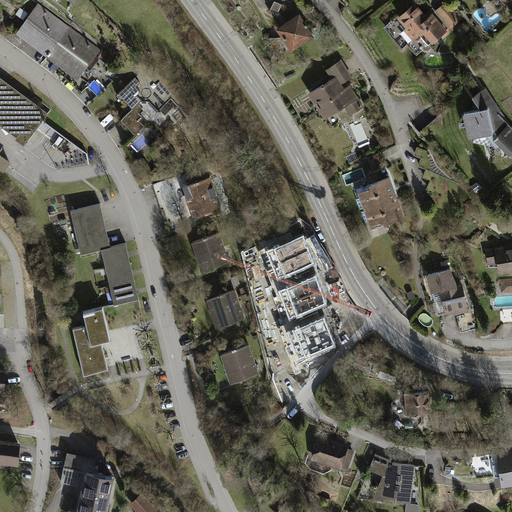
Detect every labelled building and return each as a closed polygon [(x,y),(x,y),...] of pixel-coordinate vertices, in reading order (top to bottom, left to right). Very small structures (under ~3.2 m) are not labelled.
[(424,16),(415,4),(399,17),(407,27),(404,30),(412,40),(419,34),(428,45),(441,34),(444,38),(460,24),(457,20),(460,17),(447,2),(436,12),(433,8),(424,16)] [(68,27),(39,5),(19,32),(28,39),(30,37),(50,52),(68,27)] [(299,15),(278,29),(292,49),(312,36),(308,29),(308,27),(306,23),(303,22),(299,15)] [(98,50),(68,27),(50,52),(71,68),(69,70),(78,77),(98,50)] [(351,76),(341,61),(328,69),(333,78),(329,81),(330,82),(324,86),(323,85),(310,93),(326,117),(346,104),(352,114),(362,107),(349,86),(343,90),(339,84),(351,76)] [(156,85),(142,71),(117,95),(122,100),(112,109),(119,117),(131,106),(133,108),(145,97),(158,111),(163,107),(174,96),(160,81),(156,85)] [(47,115),(0,79),(0,119),(19,134),(15,139),(24,146),(43,120),(47,115)] [(497,115),(482,92),(476,95),(484,108),(465,112),(470,136),(486,132),(497,150),(502,147),(508,155),(511,151),(511,127),(499,113),(497,115)] [(145,97),(133,108),(120,120),(125,126),(127,125),(136,134),(143,127),(152,127),(161,137),(177,122),(163,107),(158,111),(145,97)] [(0,154),(0,167),(4,171),(10,162),(0,154)] [(220,206),(210,177),(198,181),(198,179),(194,181),(195,182),(184,186),(188,198),(191,197),(196,214),(220,206)] [(394,194),(388,178),(362,187),(365,195),(362,196),(362,197),(357,199),(360,209),(363,208),(364,209),(397,197),(395,193),(394,194)] [(397,197),(364,209),(364,211),(361,212),(365,222),(370,220),(371,220),(374,219),(377,226),(403,217),(397,202),(398,200),(397,197)] [(110,246),(101,203),(71,210),(81,254),(101,249),(101,248),(110,246)] [(229,261),(219,233),(208,237),(207,235),(203,236),(204,238),(193,242),(197,254),(200,253),(205,269),(229,261)] [(126,243),(110,246),(101,248),(101,249),(106,267),(130,262),(126,243)] [(511,270),(511,244),(486,249),(488,264),(489,264),(490,267),(499,266),(500,273),(511,270)] [(130,262),(106,267),(110,286),(135,280),(130,262)] [(450,268),(426,274),(431,293),(433,293),(437,312),(445,310),(446,314),(455,312),(456,315),(469,311),(462,283),(457,284),(450,268)] [(511,290),(511,279),(502,281),(503,291),(511,290)] [(135,280),(110,286),(114,304),(139,299),(135,280)] [(244,319),(234,290),(222,294),(222,292),(218,294),(219,295),(217,295),(215,289),(206,292),(212,311),(215,310),(220,326),(244,319)] [(110,340),(103,307),(83,311),(86,325),(73,328),(84,375),(108,370),(102,342),(110,340)] [(258,373),(248,344),(236,348),(236,347),(232,348),(233,350),(222,353),(226,366),(229,364),(235,381),(258,373)] [(383,365),(379,374),(393,379),(397,370),(383,365)] [(5,370),(0,369),(0,400),(9,402),(11,385),(4,384),(5,370)] [(416,427),(422,420),(421,412),(435,411),(435,397),(429,397),(429,391),(406,392),(406,395),(398,395),(392,402),(393,422),(400,428),(416,427)] [(348,445),(319,435),(311,461),(341,471),(341,469),(348,471),(355,449),(348,447),(348,445)] [(0,460),(17,462),(18,443),(0,441),(0,460)] [(511,488),(511,452),(495,456),(500,490),(511,488)] [(94,474),(97,459),(66,453),(61,482),(83,486),(86,472),(94,474)] [(417,463),(399,462),(376,453),(369,470),(384,476),(374,500),(409,505),(417,463)] [(86,472),(83,486),(78,511),(106,511),(113,478),(94,474),(86,472)] [(134,511),(154,511),(141,496),(130,506),(134,511)] [(280,511),(298,511),(288,503),(280,511)]
